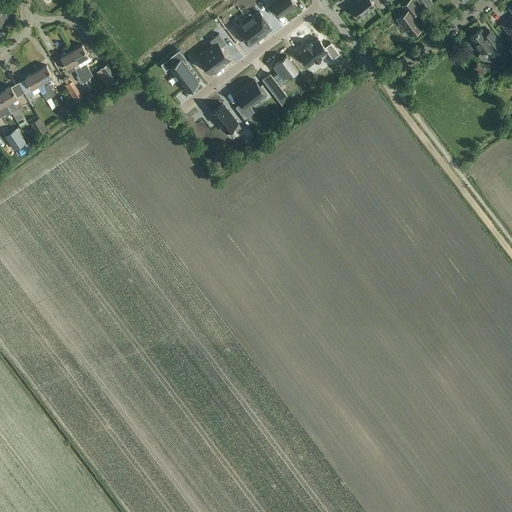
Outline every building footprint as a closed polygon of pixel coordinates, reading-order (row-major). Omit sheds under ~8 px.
[(145,0),(127,0),(125,2),(132,11),(145,0)] [(154,7),(148,0),(145,0),(132,11),(139,19),(154,7)] [(265,5),(273,15),(278,11),(281,16),(297,4),(294,0),(274,0),(272,1),(271,0),(265,5)] [(371,0),(358,0),(350,6),(359,18),(375,6),(371,0)] [(413,13),(418,9),(422,6),(417,0),(409,0),(403,5),(407,10),(398,18),(410,34),(422,25),(413,13)] [(511,36),(511,34),(511,4),(509,7),(511,11),(511,15),(501,23),(511,36)] [(271,27),(259,12),(253,16),(250,12),(245,16),(260,36),(271,27)] [(151,25),(159,36),(175,24),(166,13),(151,25)] [(249,44),(260,36),(245,16),(241,19),(244,23),(237,28),(249,44)] [(481,52),(486,48),(489,46),(494,53),(497,51),(503,47),(497,38),(491,43),(485,34),(480,28),(475,32),(476,32),(469,37),(481,52)] [(221,67),(229,61),(228,60),(230,58),(222,47),(226,43),(218,33),(209,40),(212,45),(207,49),(221,67)] [(307,65),(317,57),(326,51),(331,57),(337,53),(329,42),(324,47),(317,38),(311,42),(310,41),(307,44),(304,46),(305,47),(298,52),(307,65)] [(82,44),(71,50),(78,62),(80,66),(86,63),(91,60),(89,55),(82,44)] [(504,61),(511,55),(511,52),(508,48),(503,52),(503,53),(500,56),(504,61)] [(213,72),(221,67),(207,49),(197,56),(210,73),(212,71),(213,72)] [(60,56),(67,68),(73,64),(83,81),(87,79),(80,66),(78,62),(71,50),(60,56)] [(38,51),(36,54),(44,60),(47,56),(38,51)] [(199,82),(181,58),(170,66),(175,73),(179,70),(183,76),(180,79),(188,90),(199,82)] [(289,61),(271,74),(288,99),(306,87),(289,61)] [(87,79),(93,75),(86,63),(80,66),(87,79)] [(102,68),(112,81),(119,77),(109,63),(102,68)] [(35,71),(51,97),(56,95),(46,79),(52,75),(46,64),(35,71)] [(24,77),(25,78),(28,83),(31,88),(32,88),(37,85),(46,100),(51,97),(35,71),(24,77)] [(246,109),(267,94),(255,77),(234,93),(246,109)] [(81,97),(83,97),(72,80),(65,84),(75,101),(77,100),(81,97)] [(0,91),(15,118),(20,115),(11,100),(17,97),(10,85),(0,91)] [(0,113),(5,111),(11,121),(15,118),(0,91),(0,113)] [(28,107),(34,104),(29,96),(24,99),(28,107)] [(242,127),(238,122),(224,102),(211,112),(225,132),(233,126),(236,131),(242,127)] [(38,134),(46,130),(39,117),(31,122),(38,134)] [(16,128),(5,135),(14,149),(25,142),(16,128)]
